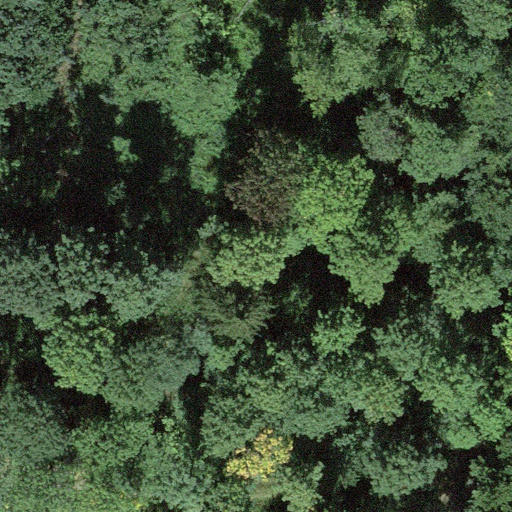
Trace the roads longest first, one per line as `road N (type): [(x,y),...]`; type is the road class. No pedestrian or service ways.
road 1 (track): [(0,484),(245,492),(435,452),(487,422)]
road 2 (track): [(446,511),(487,422),(511,400)]
